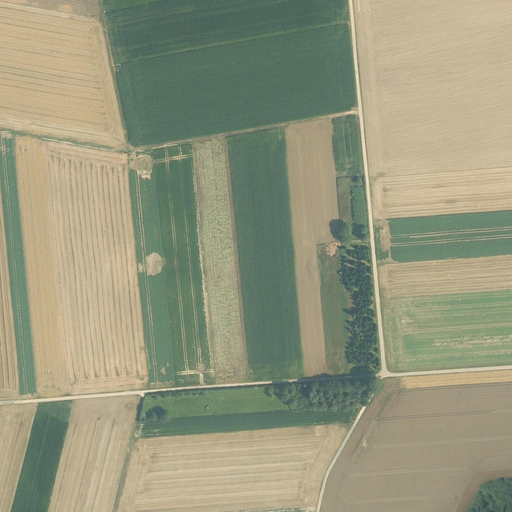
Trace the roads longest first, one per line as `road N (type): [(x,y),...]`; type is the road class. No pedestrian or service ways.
road 1 (track): [(382,376),(0,403)]
road 2 (track): [(382,376),(350,0)]
road 3 (track): [(360,111),(128,151),(0,129)]
road 4 (track): [(128,151),(98,0)]
road 5 (track): [(317,511),(328,470),(382,376)]
road 6 (track): [(511,367),(382,376)]
road 7 (track): [(118,511),(143,392)]
